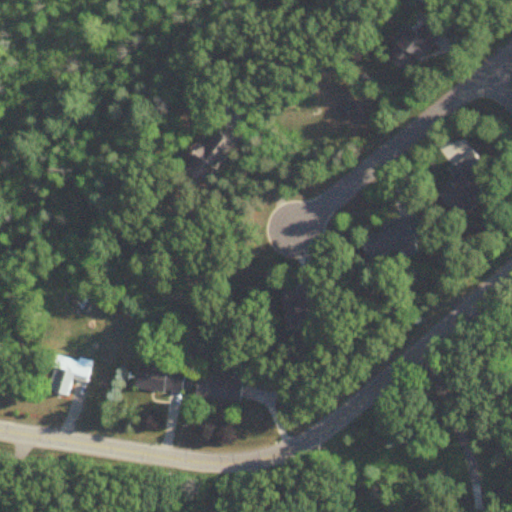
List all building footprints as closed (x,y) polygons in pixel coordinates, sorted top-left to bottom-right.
[(391,57),(409,73),(445,33),(430,19),(419,32),(410,24),(395,40),(401,46),(391,57)] [(238,144),(221,130),(190,171),(208,185),(238,144)] [(450,172),(457,179),(439,195),(457,215),(487,188),(476,174),(487,165),(474,151),(450,172)] [(405,250),(407,258),(422,253),(416,235),(423,233),(417,217),(363,235),(372,261),(405,250)] [(286,331),(304,330),(304,324),(318,323),(317,289),(285,290),(286,331)] [(76,373),(57,367),(51,390),(69,395),(76,373)] [(186,371),(139,368),(137,389),(184,392),(186,371)] [(241,403),(243,382),(199,376),(196,397),(241,403)]
